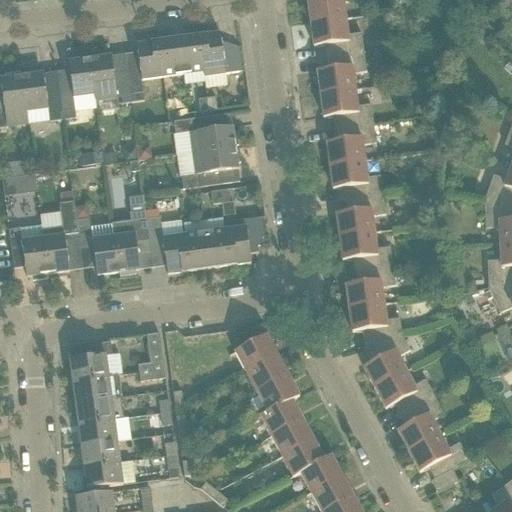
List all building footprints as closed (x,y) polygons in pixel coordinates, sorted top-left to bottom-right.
[(307,2),(310,25),(346,20),(343,4),(357,2),(356,0),(317,0),(307,2)] [(323,47),(325,59),(364,54),(361,35),(348,36),(346,20),(310,25),(313,48),(323,47)] [(477,30),(469,38),(478,45),(485,37),(477,30)] [(219,35),(198,37),(203,74),(224,71),(225,75),(242,73),(238,48),(222,51),(219,35)] [(198,37),(178,40),(183,76),(203,74),(198,37)] [(178,40),(158,43),(163,79),(183,76),(178,40)] [(126,72),(129,92),(142,90),(141,82),(163,79),(158,43),(136,46),(139,70),(126,72)] [(91,60),(89,60),(94,96),(95,101),(95,103),(96,111),(96,113),(118,110),(117,106),(131,104),(129,92),(126,72),(113,74),(112,67),(111,57),(106,58),(106,54),(90,56),(91,60)] [(316,73),(319,96),(355,92),(353,75),(366,74),(364,54),(325,59),(327,72),(316,73)] [(71,87),(58,89),(61,113),(74,111),(73,99),(94,96),(89,60),(68,63),(71,87)] [(58,89),(45,91),(42,75),(37,75),(37,71),(22,73),(22,77),(21,77),(26,113),(47,111),(48,115),(61,113),(58,89)] [(26,113),(21,77),(20,78),(20,73),(4,75),(5,80),(0,80),(0,83),(2,96),(0,96),(0,129),(7,129),(6,120),(5,120),(4,116),(26,113)] [(129,92),(131,104),(144,102),(142,90),(129,92)] [(333,118),(335,131),(373,126),(371,106),(357,108),(355,92),(319,96),(323,120),(333,118)] [(215,98),(206,100),(208,112),(217,111),(215,98)] [(208,112),(206,100),(198,101),(199,113),(208,112)] [(74,111),(61,113),(62,122),(75,120),(74,111)] [(62,122),(61,113),(48,115),(49,123),(62,122)] [(188,121),(182,122),(184,135),(196,133),(199,154),(235,149),(235,147),(238,146),(236,134),(233,135),(232,128),(225,129),(218,130),(216,117),(203,119),(188,121)] [(182,122),(173,123),(175,136),(184,135),(182,122)] [(326,144),(329,168),(365,163),(362,147),(376,145),(373,126),(335,131),(336,143),(326,144)] [(202,176),(190,177),(191,190),(223,186),(222,173),(238,171),(237,164),(240,164),(238,152),(235,152),(235,149),(199,154),(202,176)] [(116,154),(103,156),(104,166),(117,164),(116,154)] [(138,163),(129,164),(130,174),(139,173),(138,163)] [(343,190),(344,202),(383,197),(380,177),(367,179),(365,163),(329,168),(332,191),(343,190)] [(493,177),(483,203),(511,207),(511,166),(505,182),(493,177)] [(99,169),(71,173),(73,186),(100,182),(99,169)] [(190,177),(181,178),(182,191),(191,190),(190,177)] [(33,178),(20,179),(22,188),(26,192),(35,191),(33,178)] [(227,191),(219,192),(221,205),(229,204),(227,191)] [(221,205),(219,192),(210,193),(212,206),(221,205)] [(335,216),(339,239),(374,234),(372,218),(385,216),(383,197),(344,202),(346,214),(335,216)] [(62,229),(42,232),(43,240),(48,276),(69,273),(67,257),(80,255),(76,222),(74,205),(73,203),(59,205),(62,229)] [(498,229),(499,246),(511,245),(511,207),(483,203),(485,230),(498,229)] [(229,204),(221,205),(222,218),(231,217),(229,204)] [(158,211),(145,213),(151,254),(151,261),(165,259),(167,276),(189,273),(184,237),(183,237),(181,223),(160,225),(160,219),(159,219),(158,211)] [(130,223),(112,225),(118,274),(119,279),(136,277),(136,272),(140,271),(137,256),(151,254),(145,213),(129,215),(130,223)] [(222,219),(202,222),(204,234),(209,270),(229,267),(223,224),(222,224),(222,219)] [(262,219),(223,224),(229,267),(250,264),(249,255),(258,254),(257,248),(266,247),(262,219)] [(76,222),(80,255),(81,261),(94,259),(97,277),(118,274),(112,225),(90,228),(89,220),(76,222)] [(21,229),(8,231),(12,264),(24,262),(25,269),(26,279),(31,278),(32,283),(47,281),(47,276),(48,276),(42,232),(41,227),(21,229)] [(204,234),(184,237),(189,273),(209,270),(204,234)] [(352,261),(354,273),(392,268),(390,249),(376,250),(374,234),(339,239),(342,262),(352,261)] [(486,263),(487,290),(511,284),(511,245),(499,246),(500,262),(486,263)] [(345,287),(348,310),(384,306),(382,290),(395,288),(392,268),(354,273),(355,286),(345,287)] [(511,310),(511,284),(487,290),(499,315),(511,310)] [(362,332),(364,349),(402,337),(399,320),(386,322),(384,306),(348,310),(351,334),(362,332)] [(146,337),(150,365),(152,382),(165,380),(159,335),(146,337)] [(234,354),(245,374),(277,357),(266,337),(234,354)] [(363,369),(374,390),(406,373),(398,358),(410,352),(402,337),(364,349),(372,364),(363,369)] [(90,359),(69,361),(72,383),(118,377),(122,377),(119,356),(112,357),(110,344),(88,347),(90,359)] [(245,374),(256,394),(288,377),(277,357),(245,374)] [(152,382),(150,365),(138,366),(140,383),(152,382)] [(394,406),(400,417),(434,398),(425,381),(413,387),(406,373),(374,390),(385,411),(394,406)] [(118,377),(72,383),(75,405),(121,399),(118,377)] [(260,418),(299,398),(288,377),(256,394),(267,414),(260,418)] [(173,394),(175,409),(183,408),(181,393),(173,394)] [(260,418),(271,438),(302,421),(292,402),(299,398),(260,418)] [(397,433),(408,453),(439,437),(432,422),(444,416),(434,398),(400,417),(406,428),(397,433)] [(121,399),(75,405),(78,426),(114,422),(124,420),(121,399)] [(159,403),(161,415),(169,414),(168,402),(159,403)] [(169,414),(161,415),(162,428),(171,427),(169,414)] [(176,418),(178,433),(186,432),(185,417),(176,418)] [(271,438),(282,459),(313,442),(302,421),(271,438)] [(78,426),(81,448),(117,443),(114,422),(78,426)] [(186,432),(178,433),(180,447),(188,446),(186,432)] [(408,453),(419,474),(428,469),(434,481),(452,472),(468,463),(459,445),(447,451),(439,437),(408,453)] [(282,459),(292,479),(331,458),(331,457),(324,461),(313,442),(282,459)] [(81,448),(84,469),(119,464),(117,443),(81,448)] [(165,446),(166,458),(175,457),(173,444),(165,446)] [(175,457),(166,458),(168,471),(169,480),(178,479),(177,469),(175,457)] [(300,475),(310,495),(342,478),(331,458),(292,479),(293,479),(300,475)] [(182,463),(184,478),(193,477),(191,462),(182,463)] [(119,464),(84,469),(86,491),(122,487),(119,464)] [(458,483),(452,472),(434,481),(430,483),(436,494),(458,483)] [(310,495),(319,511),(327,511),(353,498),(342,478),(310,495)] [(200,491),(211,500),(217,493),(205,484),(200,491)] [(499,508),(493,511),(511,511),(511,492),(507,485),(491,497),(499,508)] [(140,490),(143,511),(145,511),(152,511),(149,489),(140,490)] [(217,493),(211,500),(223,509),(228,503),(217,493)] [(75,499),(77,511),(113,511),(111,494),(75,499)] [(360,511),(353,498),(327,511),(360,511)]
